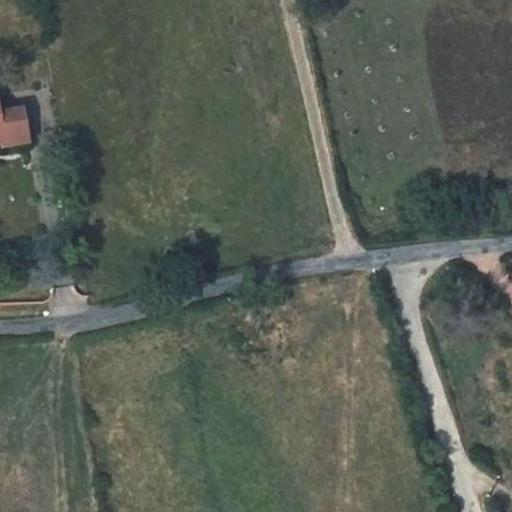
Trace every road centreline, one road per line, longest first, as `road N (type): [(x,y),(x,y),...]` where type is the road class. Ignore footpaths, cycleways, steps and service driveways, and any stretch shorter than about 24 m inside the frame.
road 1 (unclassified): [(402,256),(64,326),(0,329)]
road 2 (residential): [(474,511),(405,295),(402,256)]
